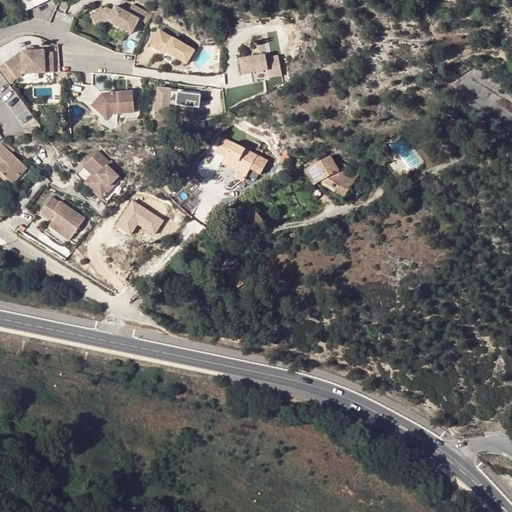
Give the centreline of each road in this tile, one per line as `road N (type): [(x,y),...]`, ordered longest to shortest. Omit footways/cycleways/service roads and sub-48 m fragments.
road 1 (secondary): [(108,342),(357,399),(458,460),(509,511)]
road 2 (unknown): [(107,300),(155,267),(211,190)]
road 3 (residential): [(0,35),(37,27),(121,69)]
road 4 (residential): [(107,300),(0,232)]
